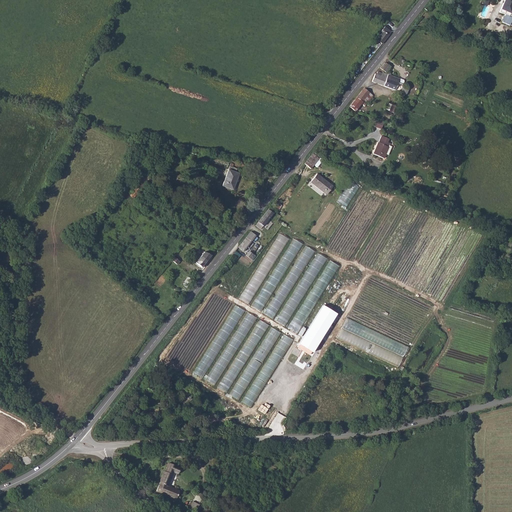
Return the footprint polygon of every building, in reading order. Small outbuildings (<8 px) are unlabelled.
[(511,18),(508,17),(511,9),(511,5),(511,0),(504,0),(498,13),(504,15),(501,23),(508,26),(511,18)] [(384,27),(381,31),(383,31),(377,39),(382,43),(392,31),(384,27)] [(384,62),(380,67),(383,70),(386,71),(390,66),(384,62)] [(374,75),(372,81),(383,86),(388,74),(384,72),(378,70),(374,75)] [(388,74),(383,86),(402,94),(404,89),(401,88),(403,83),(399,81),(399,79),(388,74)] [(364,88),(357,97),(362,102),(369,93),(364,88)] [(362,102),(361,103),(365,106),(373,95),(369,93),(362,102)] [(357,97),(349,107),(355,112),(361,103),(362,102),(357,97)] [(383,109),(382,112),(388,114),(389,111),(391,112),(393,106),(388,104),(385,110),(383,109)] [(381,137),(374,154),(383,158),(384,154),(387,155),(391,147),(388,146),(388,144),(387,143),(388,140),(381,137)] [(311,155),(304,164),(310,169),(318,159),(311,155)] [(318,159),(310,169),(314,172),(323,160),(319,157),(318,159)] [(226,169),(221,185),(232,188),(237,172),(226,169)] [(310,182),(326,194),(333,185),(317,174),(310,182)] [(350,181),(337,201),(347,208),(360,187),(350,181)] [(281,209),(290,192),(286,190),(277,207),(281,209)] [(268,209),(255,225),(260,228),(273,213),(268,209)] [(250,231),(238,247),(243,251),(255,235),(250,231)] [(278,232),(241,299),(251,305),(288,238),(278,232)] [(252,306),(262,312),(302,243),(293,237),(252,306)] [(303,244),(266,315),(276,320),(313,249),(303,244)] [(194,257),(192,260),(201,267),(211,255),(204,252),(198,248),(195,252),(199,255),(197,259),(194,257)] [(317,252),(277,321),(287,326),(326,257),(317,252)] [(328,259),(290,329),(299,334),(338,264),(328,259)] [(206,379),(243,309),(233,303),(196,374),(206,379)] [(245,311),(208,381),(218,386),(255,316),(245,311)] [(259,319),(218,387),(228,392),(269,325),(259,319)] [(271,326),(230,394),(240,400),(280,332),(271,326)] [(341,330),(337,340),(400,365),(404,355),(341,330)] [(243,402),(253,408),(292,339),(282,333),(243,402)] [(159,482),(155,490),(169,498),(168,500),(172,502),(178,492),(166,485),(169,481),(174,472),(178,474),(181,469),(170,463),(159,482)]
